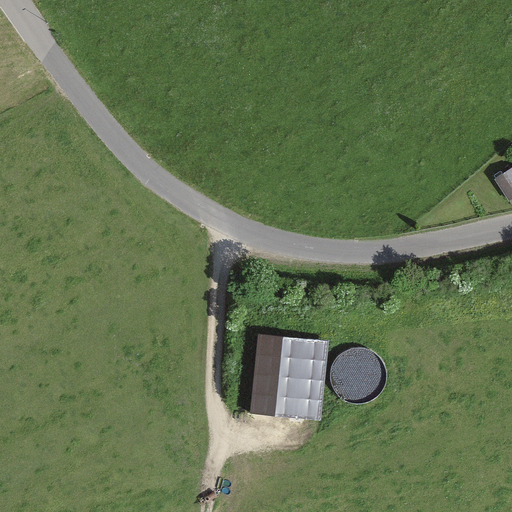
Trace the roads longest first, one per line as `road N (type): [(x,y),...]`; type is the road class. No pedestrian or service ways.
road 1 (tertiary): [(10,0),(114,136),(153,176),(228,224),(264,240),(360,254),(511,225)]
road 2 (track): [(228,224),(203,511)]
